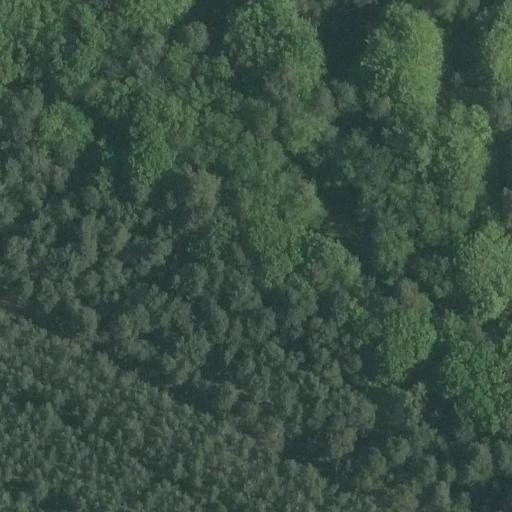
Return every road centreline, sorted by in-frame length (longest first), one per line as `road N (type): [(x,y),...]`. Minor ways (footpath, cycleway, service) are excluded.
road 1 (tertiary): [(511,346),(0,85)]
road 2 (track): [(380,511),(0,311)]
